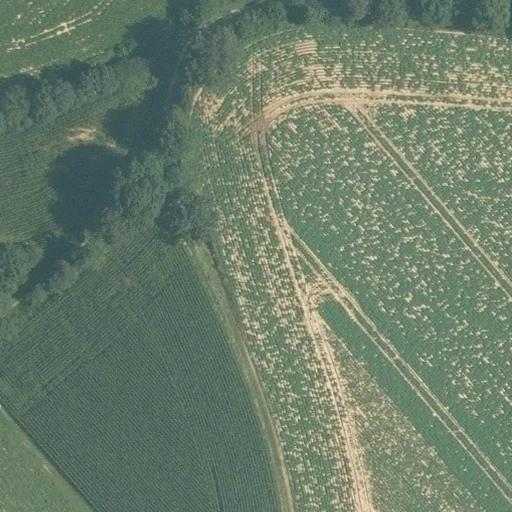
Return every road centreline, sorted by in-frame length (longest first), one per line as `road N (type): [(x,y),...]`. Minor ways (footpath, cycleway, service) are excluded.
road 1 (track): [(285,511),(255,385),(155,143)]
road 2 (track): [(0,103),(191,42)]
